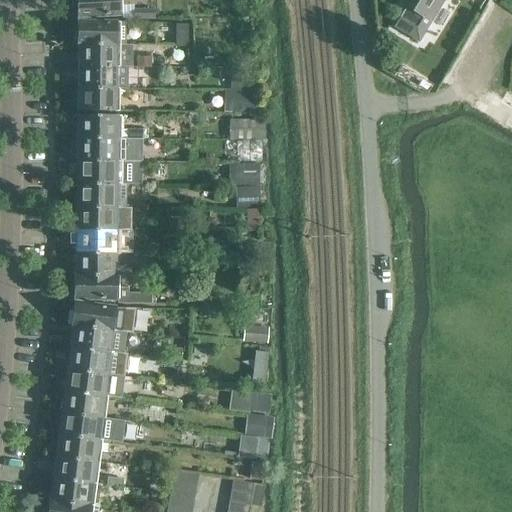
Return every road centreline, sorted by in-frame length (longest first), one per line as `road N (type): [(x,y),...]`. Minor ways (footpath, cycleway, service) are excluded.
road 1 (unclassified): [(381,511),(381,238),(355,0)]
road 2 (tertiary): [(0,335),(4,0)]
